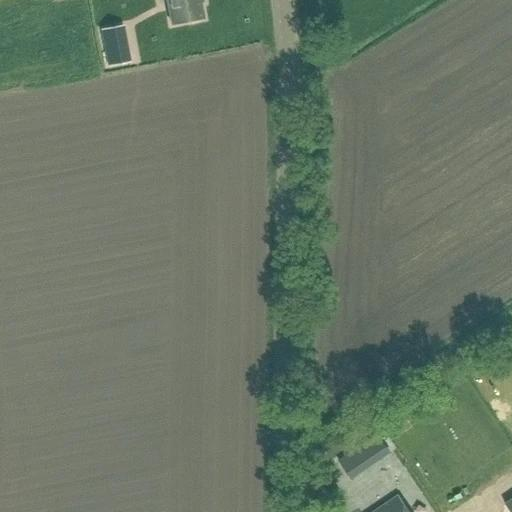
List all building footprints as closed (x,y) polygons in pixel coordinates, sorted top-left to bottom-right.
[(167,0),(173,26),(204,20),(199,0),(167,0)] [(123,27),(101,31),(103,44),(125,40),(123,27)] [(511,400),(492,413),(511,441),(511,400)] [(437,511),(449,511),(505,476),(473,427),(409,468),(437,511)] [(409,511),(399,496),(376,511),(409,511)]
